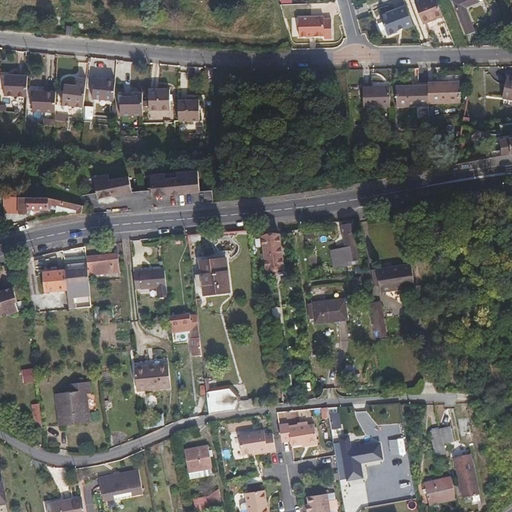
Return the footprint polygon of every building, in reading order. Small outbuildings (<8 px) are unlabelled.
[(441,13),(435,0),(412,0),(420,22),(441,13)] [(479,2),(478,0),(452,0),(464,32),(471,29),(464,9),(479,2)] [(412,26),(403,4),(377,15),(384,36),(394,32),(393,31),(402,28),(403,29),(412,26)] [(297,16),(297,36),(323,35),(323,15),(297,16)] [(113,98),(115,77),(94,75),(92,97),(113,98)] [(24,98),(24,76),(1,76),(1,98),(24,98)] [(82,106),(85,77),(76,76),(75,85),(63,84),(62,104),(82,106)] [(511,77),(504,76),(500,99),(511,101),(511,77)] [(393,86),(393,107),(426,105),(426,103),(457,101),(457,80),(438,81),(432,81),(425,81),(424,84),(393,86)] [(170,104),(170,84),(148,83),(148,104),(170,104)] [(360,109),(387,108),(386,86),(360,87),(360,109)] [(53,113),(53,92),(30,92),(30,113),(53,113)] [(142,116),(143,93),(132,93),(132,95),(132,97),(119,97),(119,116),(142,116)] [(199,116),(199,96),(177,96),(177,116),(199,116)] [(467,141),(464,140),(465,133),(459,132),(457,147),(465,149),(467,141)] [(511,136),(499,139),(500,151),(509,149),(510,152),(511,151),(511,136)] [(198,187),(197,170),(175,171),(176,176),(164,177),(163,172),(148,173),(150,195),(177,193),(177,189),(198,187)] [(90,175),(93,196),(128,191),(126,175),(106,178),(105,172),(90,175)] [(47,208),(48,203),(73,208),(73,212),(82,211),(83,204),(48,197),(19,196),(19,208),(47,208)] [(359,263),(353,228),(342,230),(345,253),(342,254),(344,266),(359,263)] [(278,236),(262,237),(266,276),(274,275),(274,268),(282,268),(278,236)] [(89,257),(91,276),(119,273),(117,255),(89,257)] [(223,277),(221,261),(215,261),(215,260),(213,260),(212,261),(208,262),(204,262),(204,261),(202,261),(202,267),(199,268),(199,272),(197,272),(198,275),(199,275),(200,283),(199,284),(200,286),(202,284),(204,284),(206,294),(205,296),(206,297),(207,297),(208,296),(218,295),(219,296),(221,294),(220,293),(219,286),(226,286),(226,287),(228,287),(228,283),(230,282),(230,280),(228,278),(228,275),(225,275),(225,277),(223,277)] [(340,271),(338,260),(331,261),(333,271),(340,271)] [(90,284),(87,262),(63,265),(64,270),(66,287),(90,284)] [(66,287),(64,270),(43,272),(45,293),(66,291),(66,287)] [(404,292),(400,271),(378,275),(382,296),(404,292)] [(144,274),(145,290),(157,289),(156,273),(144,274)] [(10,308),(19,306),(15,284),(0,287),(0,307),(9,305),(10,308)] [(361,285),(352,286),(353,294),(362,292),(361,285)] [(344,304),(310,305),(311,326),(343,326),(344,304)] [(280,326),(278,306),(270,307),(272,326),(280,326)] [(385,319),(382,307),(375,309),(378,321),(385,319)] [(192,327),(190,310),(170,313),(171,322),(183,321),(184,327),(192,327)] [(201,345),(200,334),(191,335),(192,347),(201,345)] [(170,387),(167,364),(133,368),(136,390),(170,387)] [(193,377),(196,398),(207,396),(204,376),(193,377)] [(71,391),(54,394),(55,405),(59,405),(62,426),(88,423),(85,393),(90,393),(88,381),(70,383),(71,391)] [(217,413),(216,407),(216,405),(209,406),(210,414),(217,413)] [(146,429),(155,428),(154,419),(145,420),(146,429)] [(319,442),(316,421),(309,422),(298,423),(298,421),(289,422),(288,420),(278,421),(281,439),(291,438),(291,442),(302,441),(302,440),(309,440),(309,443),(319,442)] [(452,441),(449,426),(439,428),(442,443),(452,441)] [(275,447),(272,429),(264,431),(263,427),(238,431),(240,451),(250,449),(258,448),(258,450),(275,447)] [(442,443),(439,428),(429,431),(434,454),(444,452),(442,443)] [(354,440),(340,442),(346,480),(363,477),(360,464),(384,459),(381,444),(356,449),(354,440)] [(208,453),(207,448),(184,453),(188,475),(199,473),(212,470),(209,459),(208,453)] [(139,469),(98,477),(103,502),(143,495),(139,469)] [(213,479),(212,470),(199,473),(200,481),(213,479)] [(471,470),(455,473),(459,497),(468,495),(469,503),(477,502),(471,470)] [(455,499),(450,477),(423,483),(428,505),(455,499)] [(267,511),(264,487),(245,490),(246,500),(248,511),(267,511)] [(329,511),(326,491),(306,494),(308,502),(309,510),(309,511),(329,511)] [(84,511),(82,498),(48,505),(49,511),(84,511)] [(210,511),(208,500),(193,503),(195,511),(210,511)] [(248,511),(246,500),(242,500),(240,503),(241,509),(243,511),(248,511)]
